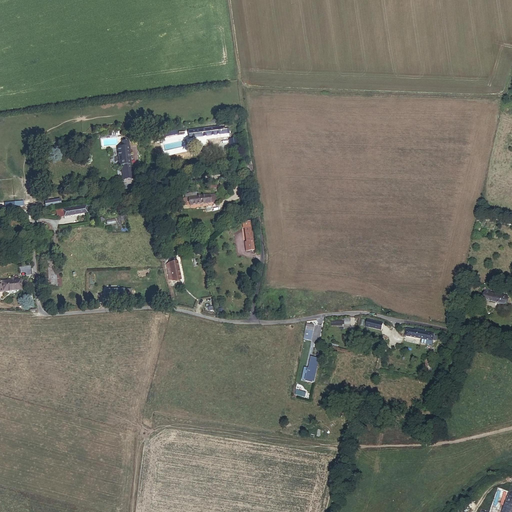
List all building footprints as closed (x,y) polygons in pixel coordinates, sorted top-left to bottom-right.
[(190,129),(186,130),(188,140),(229,134),(228,129),(220,130),(220,128),(191,132),(190,129)] [(122,148),(117,148),(118,158),(116,158),(117,161),(119,161),(119,166),(123,166),(123,169),(122,169),(123,180),(133,180),(132,168),(131,168),(130,165),(132,165),(131,160),(131,156),(130,147),(129,141),(122,142),(122,148)] [(184,206),(213,203),(213,198),(210,198),(210,196),(197,198),(196,192),(184,193),(185,198),(183,198),(184,206)] [(62,217),(62,218),(87,213),(86,207),(54,212),(55,218),(62,217)] [(243,228),(246,228),(247,243),(253,242),(251,221),(242,222),(243,228)] [(39,236),(39,239),(41,245),(49,244),(48,237),(48,234),(41,235),(40,227),(39,227),(39,236)] [(41,272),(42,281),(49,280),(49,288),(57,287),(55,262),(55,258),(50,258),(50,261),(47,261),(46,256),(41,256),(42,271),(41,272)] [(177,262),(166,264),(168,272),(169,272),(170,280),(172,280),(173,281),(180,280),(177,262)] [(13,282),(0,283),(0,292),(0,294),(23,291),(22,281),(16,281),(16,278),(12,278),(13,282)] [(143,284),(124,284),(124,291),(124,298),(124,302),(143,302),(143,284)] [(485,291),(483,301),(505,305),(506,298),(490,294),(491,292),(485,291)] [(382,331),(384,324),(368,321),(366,327),(382,331)] [(313,331),(306,329),(304,339),(312,341),(313,331)] [(416,332),(407,330),(407,337),(433,340),(433,335),(434,334),(425,333),(426,330),(416,329),(416,332)] [(464,345),(457,342),(444,376),(451,379),(464,345)] [(315,385),(319,360),(311,359),(307,383),(315,385)] [(333,361),(326,360),(323,379),(330,380),(333,361)] [(444,400),(440,398),(435,409),(439,411),(444,400)] [(396,410),(387,405),(384,410),(394,414),(396,410)]
